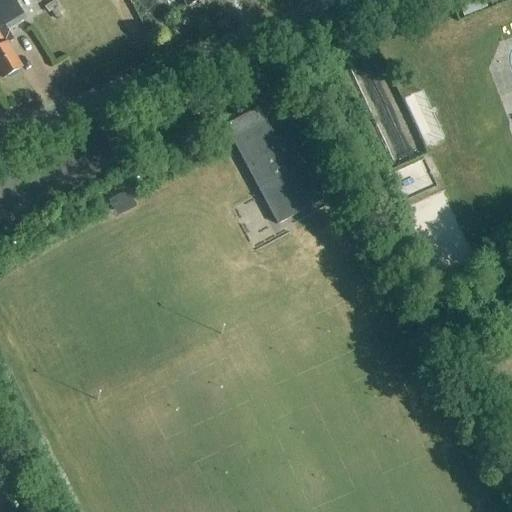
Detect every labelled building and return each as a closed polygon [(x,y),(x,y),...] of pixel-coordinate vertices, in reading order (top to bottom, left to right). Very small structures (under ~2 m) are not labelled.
[(0,0),(0,36),(4,44),(5,44),(12,41),(7,31),(23,22),(13,2),(16,0),(0,0)] [(466,0),(459,3),(464,15),(484,7),(481,0),(466,0)] [(59,6),(51,12),(57,20),(65,14),(59,6)] [(0,36),(0,74),(2,79),(19,69),(5,44),(4,44),(0,36)] [(407,95),(427,142),(444,135),(424,88),(407,95)] [(224,127),(230,138),(277,224),(322,200),(286,135),(276,141),(258,108),(224,127)] [(125,195),(118,199),(124,210),(131,206),(125,195)] [(423,348),(441,339),(435,328),(417,336),(423,348)]
